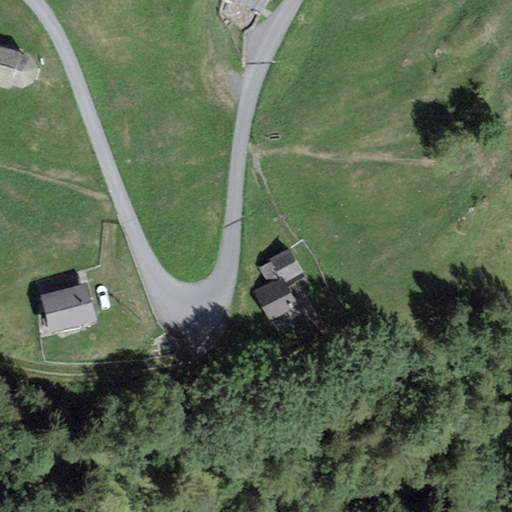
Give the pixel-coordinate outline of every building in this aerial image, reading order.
[(233,0),(261,12),(266,0),(233,0)] [(0,83),(11,87),(12,84),(21,86),(32,80),(36,66),(29,54),(20,51),(21,48),(0,42),(0,83)] [(303,271),(290,249),(271,259),(281,278),(284,276),(286,281),(303,271)] [(272,325),(302,309),(286,281),(284,276),(281,278),(254,292),(272,325)] [(52,331),(97,317),(86,281),(41,294),(52,331)]
